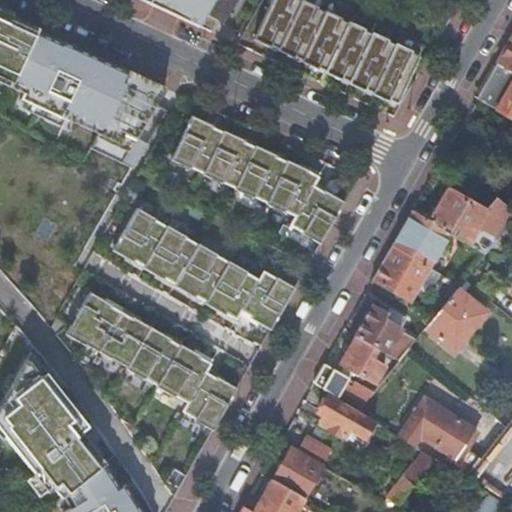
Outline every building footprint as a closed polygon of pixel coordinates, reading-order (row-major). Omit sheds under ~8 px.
[(139,0),(198,27),(206,14),(213,0),(139,0)] [(213,0),(206,14),(224,25),(237,0),(213,0)] [(271,0),(253,40),(270,48),(270,46),(277,49),(277,51),(293,59),(294,57),(301,60),(300,62),(317,70),(318,68),(323,71),(322,72),(340,81),(341,79),(348,82),(347,84),(364,92),(365,90),(372,93),(371,95),(387,103),(388,101),(397,105),(419,57),(411,53),(411,51),(395,44),(394,46),(387,42),(388,41),(371,33),(370,35),(363,31),(364,30),(348,22),(347,24),(340,21),(340,19),(324,11),(323,13),(316,9),(317,8),(300,0),(299,2),(295,0),(271,0)] [(0,11),(0,12),(36,29),(36,28),(0,11)] [(154,104),(163,88),(109,64),(110,63),(90,54),(89,56),(60,43),(62,41),(36,29),(0,12),(0,76),(11,82),(9,87),(21,92),(18,99),(21,101),(62,119),(65,121),(66,118),(96,132),(88,148),(132,168),(165,110),(154,104)] [(511,39),(497,65),(511,73),(511,39)] [(511,73),(497,65),(478,99),(511,118),(511,73)] [(0,76),(0,83),(9,87),(11,82),(0,76)] [(62,119),(21,101),(18,107),(59,126),(62,119)] [(319,244),(344,202),(323,189),(322,191),(312,185),(317,177),(307,170),(307,169),(285,159),(284,161),(274,156),(275,155),(254,145),(253,146),(243,142),(244,140),(222,130),(221,131),(211,127),(212,125),(190,115),(169,159),(189,169),(189,167),(202,173),(201,174),(220,183),(221,182),(234,188),(233,189),(252,198),(253,197),(265,203),(265,204),(283,212),(283,211),(293,216),(288,225),(301,232),(300,233),(319,244)] [(138,194),(126,187),(120,198),(132,205),(138,194)] [(450,190),(430,223),(451,235),(473,248),(485,255),(491,248),(495,244),(499,238),(506,229),(511,222),(511,209),(498,198),(488,212),(450,190)] [(270,330),(294,288),(275,277),(275,278),(262,271),(257,279),(245,273),(246,271),(227,261),(227,262),(215,255),(215,254),(197,243),(196,244),(183,237),(184,236),(165,225),(165,226),(153,219),(154,218),(135,208),(112,251),(131,262),(132,261),(142,266),(141,268),(162,280),(163,278),(173,284),(172,286),(193,298),(194,296),(204,302),(203,303),(224,315),(225,314),(235,320),(240,311),(250,317),(249,318),(270,330)] [(430,223),(413,213),(394,246),(432,269),(451,235),(430,223)] [(495,244),(491,248),(498,253),(511,235),(511,233),(506,229),(499,238),(495,244)] [(432,269),(394,246),(373,282),(411,305),(432,269)] [(511,252),(505,251),(502,261),(511,263),(511,252)] [(450,292),(456,284),(441,275),(436,283),(450,292)] [(488,313),(458,289),(435,318),(426,329),(455,353),(488,313)] [(212,431),(236,388),(215,376),(214,378),(205,373),(210,364),(199,358),(200,356),(179,344),(178,346),(169,340),(170,339),(131,316),(130,318),(110,307),(111,305),(88,292),(64,334),(84,346),(85,345),(110,360),(111,359),(125,367),(124,369),(143,380),(144,379),(155,386),(155,387),(173,397),(174,396),(186,403),(181,412),(194,419),(193,420),(212,431)] [(410,348),(418,338),(403,330),(386,320),(387,317),(373,308),(356,336),(384,352),(400,361),(410,348)] [(391,311),(387,317),(386,320),(403,330),(408,320),(391,311)] [(326,364),(315,384),(338,399),(359,412),(373,394),(400,361),(384,352),(356,336),(341,362),(356,371),(350,380),(326,364)] [(25,359),(39,377),(44,374),(45,373),(28,352),(24,359),(24,360),(25,359)] [(140,511),(124,485),(119,488),(104,464),(79,433),(86,427),(44,374),(39,377),(25,359),(24,360),(2,399),(10,409),(0,417),(0,432),(32,473),(31,474),(33,476),(45,491),(46,493),(52,488),(60,498),(62,497),(69,508),(63,511),(140,511)] [(330,430),(328,434),(339,440),(342,436),(346,438),(350,431),(365,439),(374,422),(359,414),(358,415),(328,397),(318,413),(326,417),(321,425),(330,430)] [(425,399),(400,438),(423,452),(435,460),(447,467),(466,479),(481,460),(468,450),(460,461),(456,459),(474,429),(425,399)] [(306,437),(298,452),(324,467),(332,452),(306,437)] [(292,449),(273,481),(305,500),(324,467),(298,452),(292,449)] [(423,452),(403,478),(415,487),(427,470),(435,460),(423,452)] [(447,467),(435,460),(427,470),(439,478),(447,467)] [(45,491),(33,476),(25,481),(38,497),(45,491)] [(415,487),(403,478),(388,498),(400,507),(415,487)] [(297,511),(305,500),(273,481),(255,511),(297,511)] [(476,489),(467,482),(446,510),(448,511),(449,511),(456,504),(462,508),(476,489)] [(489,494),(487,496),(508,511),(511,507),(489,494)] [(475,511),(507,511),(508,511),(487,496),(475,511)]
